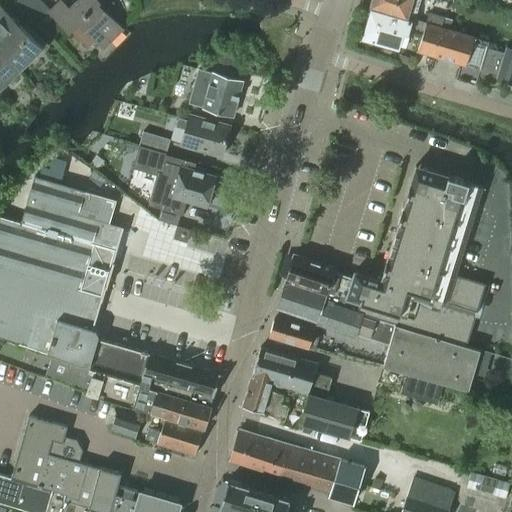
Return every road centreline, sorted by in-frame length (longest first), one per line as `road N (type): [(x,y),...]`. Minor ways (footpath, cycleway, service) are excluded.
road 1 (residential): [(340,0),(317,54),(241,338)]
road 2 (residential): [(211,462),(320,498),(334,511)]
road 3 (unclassified): [(241,338),(211,462)]
